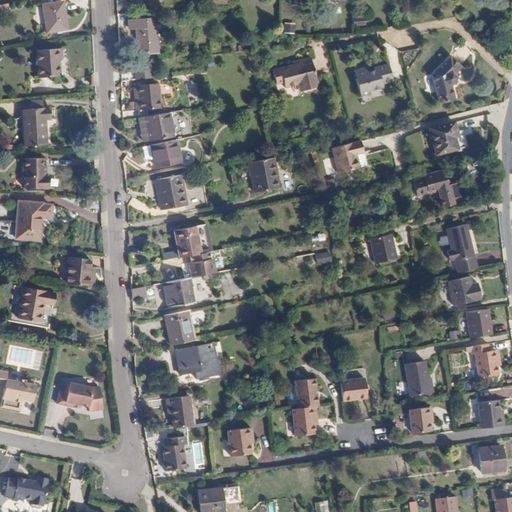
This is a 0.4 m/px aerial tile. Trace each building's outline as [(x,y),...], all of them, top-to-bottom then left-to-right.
[(31,6),(33,15),(64,10),(62,0),(31,6)] [(64,10),(33,15),(36,29),(66,24),(64,10)] [(292,33),(292,23),(283,24),(284,33),(292,33)] [(66,24),(36,29),(36,33),(67,28),(66,24)] [(140,48),(158,46),(156,28),(131,31),(131,39),(139,39),(140,48)] [(141,64),(160,62),(158,46),(140,48),(141,64)] [(63,47),(39,49),(39,74),(61,73),(61,57),(64,57),(63,47)] [(432,75),(441,105),(455,101),(451,87),(457,85),(458,76),(454,74),(461,66),(449,56),(432,75)] [(297,65),(272,72),(275,84),(283,83),(284,89),(297,86),(298,89),(316,84),(309,59),(296,63),(297,65)] [(123,75),(124,82),(139,81),(138,74),(123,75)] [(392,80),(375,84),(377,94),(380,93),(384,107),(388,106),(391,117),(407,113),(405,99),(401,97),(399,93),(403,91),(401,81),(393,82),(392,80)] [(138,88),(140,97),(162,95),(160,85),(138,88)] [(162,95),(140,97),(141,111),(163,108),(162,95)] [(26,109),(26,118),(47,117),(47,114),(51,114),(51,108),(26,109)] [(173,115),(143,117),(145,128),(149,128),(150,140),(176,137),(173,115)] [(47,117),(26,118),(26,140),(47,140),(47,117)] [(453,124),(430,130),(436,156),(456,151),(452,135),(456,135),(453,124)] [(181,141),(148,145),(149,157),(158,159),(159,167),(183,164),(181,141)] [(363,154),(360,142),(331,149),(338,175),(359,169),(356,156),(363,154)] [(60,151),(39,151),(39,169),(41,169),(42,182),(63,182),(63,167),(61,168),(60,151)] [(273,159),(249,164),(256,194),(280,189),(273,159)] [(451,204),(450,196),(447,183),(445,183),(442,168),(421,173),(422,178),(410,180),(413,196),(436,190),(439,206),(451,204)] [(180,177),(156,182),(163,213),(186,207),(180,177)] [(447,183),(450,196),(458,195),(455,181),(447,183)] [(61,200),(39,199),(37,235),(61,236),(61,215),(69,214),(70,201),(61,201),(61,200)] [(201,254),(208,252),(203,224),(182,229),(187,257),(201,254)] [(446,244),(464,241),(461,226),(443,230),(446,244)] [(363,239),(367,260),(388,256),(384,234),(363,239)] [(466,251),(464,241),(446,244),(447,251),(443,252),(443,257),(466,251)] [(163,259),(175,257),(174,250),(162,252),(163,259)] [(221,257),(219,250),(208,252),(201,254),(203,260),(198,261),(203,278),(214,275),(227,273),(223,256),(221,257)] [(470,269),(466,251),(443,257),(444,260),(449,259),(452,273),(470,269)] [(314,263),(330,262),(329,252),(314,253),(314,263)] [(66,282),(88,284),(94,284),(96,275),(98,259),(69,255),(66,282)] [(218,300),(214,275),(203,278),(186,281),(190,305),(218,300)] [(466,278),(446,282),(451,306),(473,301),(472,299),(478,298),(476,284),(467,285),(466,278)] [(158,286),(143,289),(143,301),(160,297),(158,286)] [(65,296),(41,291),(35,321),(58,326),(65,296)] [(212,338),(206,308),(185,314),(189,342),(212,338)] [(489,334),(485,308),(463,312),(467,338),(489,334)] [(449,339),(458,338),(457,329),(448,330),(449,339)] [(230,343),(223,344),(224,352),(231,351),(230,343)] [(223,344),(200,348),(203,363),(198,364),(200,373),(212,371),(212,378),(235,374),(231,351),(224,352),(223,344)] [(490,344),(470,347),(472,358),(476,359),(477,374),(498,371),(495,352),(491,352),(490,344)] [(421,354),(400,357),(405,390),(426,387),(421,354)] [(21,411),(22,399),(32,401),(34,383),(11,380),(10,382),(9,382),(9,385),(5,384),(7,373),(0,371),(0,386),(3,387),(3,391),(6,392),(6,397),(2,396),(1,408),(21,411)] [(295,380),(297,409),(317,407),(314,378),(295,380)] [(365,379),(341,382),(343,402),(368,398),(365,379)] [(70,404),(78,406),(86,406),(89,387),(64,384),(63,394),(55,394),(53,407),(69,409),(70,404)] [(195,394),(175,397),(176,406),(180,405),(182,424),(198,423),(195,394)] [(498,401),(477,404),(479,429),(500,427),(498,401)] [(314,407),(297,409),(291,410),(294,436),(314,434),(313,418),(316,418),(314,407)] [(432,409),(412,411),(414,432),(432,430),(430,419),(433,418),(432,409)] [(249,429),(228,432),(229,458),(248,456),(247,439),(250,439),(249,429)] [(197,434),(177,437),(177,444),(173,444),(175,468),(197,466),(194,442),(197,441),(197,434)] [(501,446),(478,449),(480,473),(503,470),(501,446)] [(34,489),(15,486),(15,487),(6,487),(4,505),(22,508),(23,506),(31,507),(31,509),(38,510),(42,507),(42,503),(43,503),(46,490),(45,489),(46,484),(34,483),(34,489)] [(471,488),(461,490),(462,497),(472,495),(471,488)] [(219,511),(217,490),(193,493),(195,511),(219,511)] [(505,490),(490,491),(491,500),(493,500),(494,511),(511,511),(511,497),(506,498),(505,490)] [(455,511),(454,496),(434,497),(435,511),(455,511)] [(315,501),(315,511),(328,511),(327,500),(315,501)] [(414,511),(413,500),(406,501),(407,511),(414,511)]
